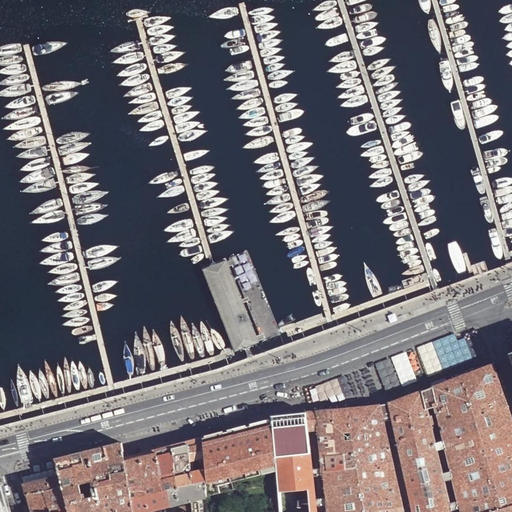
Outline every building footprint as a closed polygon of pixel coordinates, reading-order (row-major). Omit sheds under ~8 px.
[(224,259),(200,269),(225,330),(234,354),(247,349),(260,345),(224,259)] [(511,511),(511,419),(493,364),(432,387),(437,406),(461,503),(451,506),(428,409),(423,390),(389,403),(393,416),(414,511),(511,511)] [(428,409),(437,406),(432,387),(423,390),(428,409)] [(383,419),(393,416),(389,403),(379,405),(383,419)] [(403,511),(383,419),(379,405),(316,411),(318,427),(327,511),(403,511)] [(316,411),(306,412),(308,428),(310,428),(318,427),(316,411)] [(308,428),(306,412),(271,415),(271,420),(272,420),(276,470),(279,511),(317,511),(309,440),(308,428)] [(272,420),(271,420),(202,438),(206,496),(234,489),(232,482),(276,470),(272,420)] [(206,496),(202,438),(124,458),(133,511),(142,511),(187,501),(191,500),(206,496)] [(68,511),(133,511),(124,458),(121,442),(55,459),(59,475),(68,511)] [(68,511),(59,475),(24,485),(31,511),(68,511)] [(0,486),(0,493),(2,495),(6,511),(9,511),(2,485),(0,486)] [(192,504),(192,511),(200,511),(207,510),(206,496),(191,500),(192,504)]
